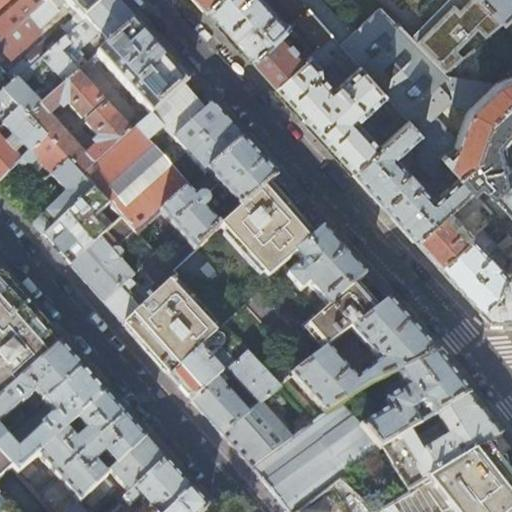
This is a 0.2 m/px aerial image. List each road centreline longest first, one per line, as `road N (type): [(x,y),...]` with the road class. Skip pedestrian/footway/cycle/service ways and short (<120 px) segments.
road 1 (residential): [(481,354),(157,0)]
road 2 (residential): [(0,229),(250,511)]
